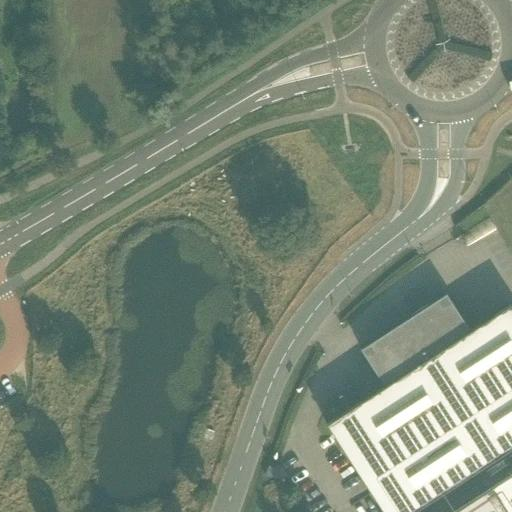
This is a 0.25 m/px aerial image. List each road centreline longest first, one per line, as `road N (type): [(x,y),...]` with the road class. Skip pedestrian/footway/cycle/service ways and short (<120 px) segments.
road 1 (unclassified): [(228,511),(273,366),(332,289),(409,225)]
road 2 (tertiary): [(0,245),(192,129)]
road 3 (tertiary): [(371,43),(300,63),(192,129)]
road 4 (tertiary): [(192,129),(305,89),(385,86)]
road 5 (unclassified): [(409,225),(440,211),(454,185),(461,114)]
